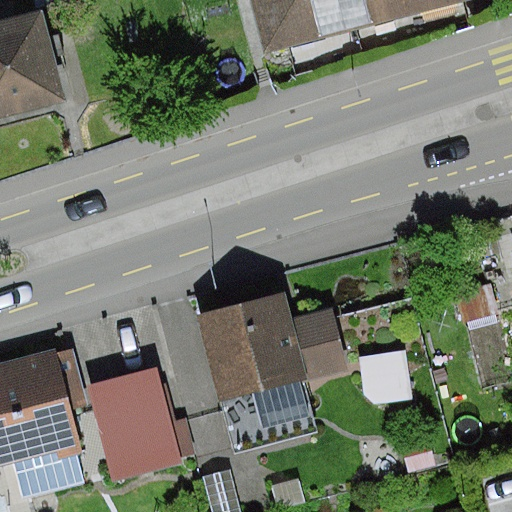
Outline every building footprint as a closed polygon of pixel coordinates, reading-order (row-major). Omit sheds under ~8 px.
[(250,0),(266,58),(485,1),(484,0),(250,0)] [(42,11),(0,21),(0,118),(66,101),(42,11)] [(490,284),(457,294),(465,322),(498,312),(490,284)] [(285,294),(200,315),(234,455),(317,435),(304,383),(348,372),(333,311),(291,321),(285,294)] [(406,349),(357,356),(363,396),(375,407),(413,402),(406,349)] [(55,351),(0,365),(0,465),(13,462),(23,500),(91,482),(72,410),(87,406),(72,352),(56,356),(55,351)] [(155,369),(89,386),(112,480),(178,463),(155,369)] [(240,511),(230,472),(203,479),(211,511),(240,511)] [(298,480),(271,486),(277,509),(303,503),(298,480)]
